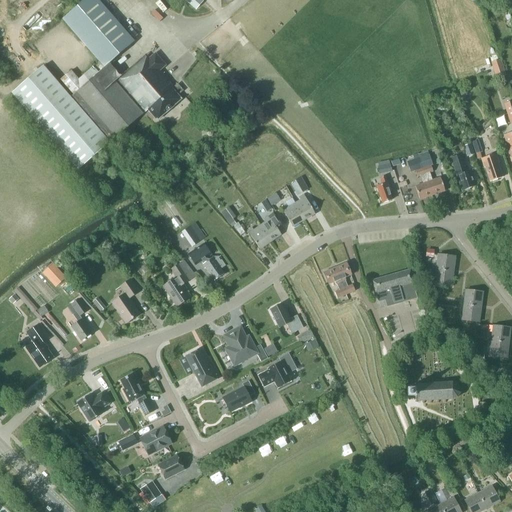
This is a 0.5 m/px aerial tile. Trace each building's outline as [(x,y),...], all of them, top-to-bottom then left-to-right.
[(85,0),(62,20),(99,62),(104,68),(134,42),(97,0),(85,0)] [(184,0),(196,10),(203,1),(201,0),(184,0)] [(148,110),(174,87),(159,71),(165,66),(155,54),(149,59),(146,55),(115,81),(104,68),(99,62),(79,79),(71,70),(60,80),(73,95),(70,98),(109,143),(146,112),(146,111),(148,110)] [(506,76),(500,59),(490,62),(496,79),(506,76)] [(109,143),(70,98),(43,66),(12,92),(79,169),(109,143)] [(174,87),(148,110),(157,120),(165,113),(173,107),(181,99),(178,95),(183,91),(177,84),(174,87)] [(511,123),(511,100),(503,104),(510,125),(511,123)] [(495,136),(489,138),(493,149),(499,147),(495,136)] [(480,141),(464,145),(467,157),(483,153),(480,141)] [(462,191),(475,187),(472,179),(473,179),(470,171),(467,172),(461,154),(460,151),(456,152),(457,156),(450,158),(456,176),(457,176),(462,191)] [(490,182),(502,178),(497,163),(499,163),(496,154),(481,159),(484,168),(485,167),(490,182)] [(429,155),(419,158),(423,168),(433,165),(429,155)] [(408,165),(407,165),(409,173),(423,168),(419,158),(407,162),(408,165)] [(387,164),(386,165),(378,166),(379,175),(389,173),(387,164)] [(433,172),(431,166),(423,169),(432,196),(445,191),(440,178),(432,181),(430,173),(433,172)] [(420,200),(432,196),(423,169),(415,171),(417,177),(421,176),(423,184),(415,186),(420,200)] [(382,203),(392,200),(389,192),(391,192),(385,176),(380,178),(382,185),(376,187),(382,203)] [(280,200),(276,193),(267,199),(271,206),(280,200)] [(305,220),(315,214),(304,195),(299,198),(300,200),(296,203),(305,220)] [(266,199),(261,202),(267,212),(272,210),(266,199)] [(292,227),(305,220),(296,203),(288,207),(286,205),(281,208),(292,227)] [(226,209),(220,213),(229,225),(235,222),(226,209)] [(265,222),(261,225),(272,241),(281,235),(274,225),(279,222),(273,213),(264,220),(265,222)] [(245,233),(238,223),(233,226),(240,236),(245,233)] [(260,249),(272,241),(261,225),(253,230),(252,228),(247,231),(260,249)] [(194,247),(202,241),(191,226),(183,233),(194,247)] [(195,266),(201,262),(203,264),(203,265),(205,267),(214,281),(224,274),(220,269),(224,266),(221,261),(218,258),(221,257),(220,256),(213,262),(209,256),(211,255),(203,244),(187,255),(195,266)] [(435,258),(436,250),(427,249),(427,258),(435,258)] [(436,270),(453,272),(455,257),(438,255),(436,270)] [(66,278),(53,263),(42,273),(55,288),(66,278)] [(345,278),(351,275),(346,263),(335,268),(346,295),(355,291),(352,285),(347,287),(345,281),(346,280),(345,278)] [(176,278),(163,286),(176,306),(190,297),(181,284),(189,279),(179,264),(171,270),(176,278)] [(337,299),(346,295),(335,268),(324,272),(329,284),(335,282),(336,284),(337,284),(339,290),(335,292),(337,299)] [(410,270),(371,281),(375,293),(376,293),(378,303),(393,298),(394,302),(403,300),(404,302),(417,298),(413,283),(414,282),(410,270)] [(451,287),(453,272),(436,270),(434,285),(451,287)] [(128,298),(138,292),(130,280),(120,287),(125,294),(112,303),(126,323),(139,314),(128,298)] [(18,287),(14,291),(33,313),(35,312),(38,309),(18,287)] [(481,307),(482,292),(465,290),(464,305),(481,307)] [(19,299),(14,294),(9,299),(13,304),(19,299)] [(106,308),(97,298),(92,302),(101,313),(106,308)] [(79,316),(87,311),(79,299),(66,307),(72,316),(73,315),(78,322),(71,327),(80,341),(92,334),(82,319),(79,316)] [(291,334),(303,328),(297,316),(289,319),(282,304),(270,310),(279,328),(286,325),(291,334)] [(479,322),(481,307),(464,305),(462,320),(479,322)] [(48,312),(44,306),(36,311),(41,317),(48,312)] [(38,366),(52,357),(43,344),(49,339),(38,324),(26,333),(33,343),(26,348),(38,366)] [(508,343),(510,328),(493,326),(491,341),(508,343)] [(256,353),(254,349),(250,341),(247,343),(240,329),(225,337),(231,347),(226,350),(235,365),(236,364),(237,365),(241,362),(242,361),(256,353)] [(310,330),(302,335),(305,341),(313,337),(310,330)] [(305,344),(308,351),(318,347),(315,340),(305,344)] [(506,358),(508,343),(491,341),(489,356),(506,358)] [(260,345),(254,349),(256,353),(261,362),(267,359),(260,345)] [(264,349),(268,357),(274,353),(270,346),(264,349)] [(200,349),(186,357),(202,387),(219,378),(212,364),(209,366),(200,349)] [(484,354),(477,353),(476,361),(483,362),(484,354)] [(267,370),(257,375),(264,388),(274,383),(277,389),(291,381),(288,374),(286,370),(292,367),(288,359),(291,358),(288,354),(279,359),(280,362),(267,369),(267,370)] [(138,404),(145,416),(153,412),(147,399),(146,400),(144,396),(145,395),(137,382),(136,383),(132,375),(120,381),(124,389),(123,390),(130,403),(137,400),(139,404),(138,404)] [(244,388),(222,399),(229,412),(239,407),(239,408),(251,402),(249,397),(255,394),(248,381),(242,384),(244,388)] [(455,398),(456,398),(457,397),(458,396),(459,394),(459,393),(460,391),(459,389),(459,387),(458,385),(456,384),(452,382),(414,384),(414,385),(407,385),(407,388),(407,397),(415,396),(415,400),(415,401),(422,400),(423,403),(424,403),(424,400),(430,400),(430,403),(431,403),(431,400),(437,400),(437,403),(438,403),(438,400),(444,400),(444,403),(446,403),(445,400),(450,399),(455,398)] [(77,403),(89,422),(103,414),(100,410),(109,404),(102,393),(93,399),(90,394),(77,403)] [(117,423),(124,433),(131,429),(125,418),(117,423)] [(172,444),(163,426),(139,438),(148,456),(172,444)] [(138,444),(133,434),(118,442),(123,452),(138,444)] [(467,442),(465,438),(454,443),(457,448),(467,442)] [(158,466),(166,480),(184,471),(177,456),(158,466)] [(142,491),(151,504),(161,497),(152,484),(142,491)] [(486,509),(500,502),(492,486),(478,493),(486,509)] [(470,511),(479,511),(486,509),(478,493),(465,500),(470,511)] [(440,505),(443,511),(460,511),(453,498),(440,505)]
